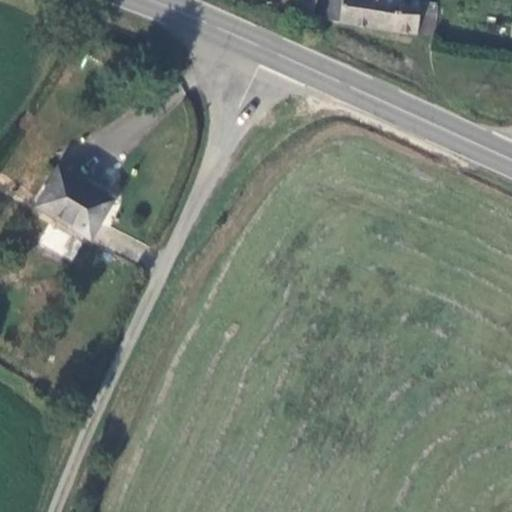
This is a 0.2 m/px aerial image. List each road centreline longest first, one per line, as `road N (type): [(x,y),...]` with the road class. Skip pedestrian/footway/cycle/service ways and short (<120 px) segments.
road 1 (unclassified): [(268,49),(55,511)]
road 2 (secondary): [(511,159),(268,49)]
road 3 (secondary): [(268,49),(148,0)]
